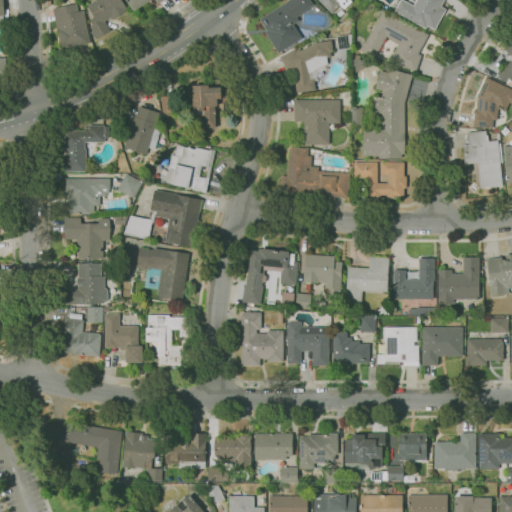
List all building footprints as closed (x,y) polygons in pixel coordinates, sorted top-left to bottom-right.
[(95,39),(90,32),(93,30),(90,26),(93,24),(90,20),(94,17),(87,6),(96,0),(122,0),(128,9),(112,19),(110,17),(104,21),(110,29),(95,39)] [(149,0),(136,9),(134,7),(132,9),(126,0),(162,0),(157,4),(154,0),(149,0)] [(278,53),(265,31),(267,30),(260,19),(287,0),(310,0),(313,4),(297,17),(299,20),(293,24),(302,37),(278,53)] [(331,13),(318,0),(351,0),(352,1),(344,9),(340,4),(331,13)] [(435,29),(427,25),(426,28),(395,11),(397,6),(395,5),(398,0),(400,1),(400,0),(404,0),(414,5),(416,0),(444,0),(441,6),(446,9),(435,29)] [(61,49),(52,8),(76,3),(78,11),(83,10),(90,43),(61,49)] [(405,66),(404,68),(390,60),(399,43),(386,36),(374,58),(361,51),(367,39),(369,36),(371,33),(370,32),(373,26),(375,27),(376,25),(375,24),(376,21),(377,22),(379,19),(378,18),(381,12),(382,13),(384,9),(429,34),(418,53),(422,55),(416,70),(405,66)] [(339,50),(337,36),(351,34),(351,48),(339,50)] [(511,80),(509,78),(506,82),(498,74),(511,59),(511,55),(504,48),(511,39),(511,80)] [(312,42),(332,40),(333,51),(331,52),(331,57),(327,58),(328,64),(324,65),(326,68),(317,74),(318,80),(315,80),(316,90),(296,93),(294,78),(295,78),(294,71),(287,71),(279,56),(295,48),(296,50),(299,48),(300,50),(312,43),(312,42)] [(356,73),(352,64),(354,63),(352,60),(359,56),(361,60),(363,59),(367,67),(356,73)] [(404,102),(405,132),(405,154),(402,154),(402,158),(379,158),(379,155),(363,156),(363,126),(382,126),(381,113),(374,113),(373,95),(382,95),(383,90),(375,88),(380,70),(388,72),(389,68),(412,75),(404,102)] [(492,128),(474,127),(475,110),(477,110),(478,98),(478,97),(487,78),(511,89),(511,103),(510,102),(505,111),(498,108),(497,120),(494,119),(492,128)] [(205,128),(204,123),(200,123),(200,115),(194,115),(192,85),(209,84),(209,87),(221,86),(221,98),(217,98),(218,105),(215,106),(216,127),(205,128)] [(163,112),(161,97),(176,94),(178,109),(163,112)] [(329,144),(304,144),(304,121),(295,121),(295,99),(340,99),(340,123),(329,123),(329,144)] [(147,153),(126,147),(135,116),(136,117),(139,106),(145,107),(146,102),(155,104),(153,111),(160,112),(156,124),(159,125),(158,131),(160,131),(155,149),(149,147),(147,153)] [(362,125),(352,125),(352,107),(362,107),(362,125)] [(86,171),(64,171),(64,130),(84,130),(84,128),(89,128),(89,125),(104,125),(109,125),(109,137),(104,137),(104,141),(85,141),(85,148),(86,148),(86,171)] [(481,188),(478,162),(465,164),(463,144),(469,144),(467,132),(486,130),(486,134),(487,134),(488,141),(497,140),(496,133),(499,133),(500,142),(498,143),(503,185),(481,188)] [(511,143),(497,150),(511,183),(511,143)] [(170,168),(169,167),(172,155),(177,156),(178,155),(175,154),(177,145),(195,149),(196,147),(210,150),(210,149),(215,150),(205,192),(201,191),(201,190),(162,181),(170,168)] [(348,198),(326,196),(326,193),(281,191),(282,175),(287,176),(288,153),(290,153),(291,147),(308,148),(308,156),(311,156),(311,166),(318,166),(318,171),(350,173),(348,198)] [(154,162),(150,159),(155,151),(159,155),(154,162)] [(366,199),(366,177),(354,177),(354,162),(377,162),(377,183),(388,182),(388,174),(382,175),(382,162),(404,162),(404,176),(406,176),(406,188),(403,188),(404,198),(366,199)] [(134,198),(117,189),(126,173),(142,182),(134,198)] [(90,214),(69,214),(69,212),(66,212),(66,209),(63,209),(63,206),(63,178),(111,178),(111,189),(109,189),(109,193),(106,193),(106,196),(100,196),(100,205),(94,205),(94,212),(90,212),(90,214)] [(130,215),(149,219),(154,189),(201,198),(191,248),(164,242),(166,230),(167,230),(169,219),(155,216),(154,222),(152,222),(149,239),(124,234),(125,228),(123,228),(127,219),(129,219),(130,215)] [(115,224),(115,215),(128,215),(124,224),(115,224)] [(103,258),(78,258),(78,244),(77,244),(77,239),(65,239),(64,217),(81,217),(81,223),(99,223),(99,218),(110,218),(110,241),(103,241),(103,258)] [(183,301),(157,297),(158,289),(143,287),(144,281),(138,280),(139,274),(135,273),(139,248),(153,250),(154,248),(189,253),(183,301)] [(252,250),(259,250),(259,248),(289,251),(289,253),(295,254),(294,261),(299,261),(296,285),(280,283),(281,272),(265,270),(264,274),(267,276),(266,281),(263,282),(262,285),(264,286),(260,304),(241,301),(244,287),(245,287),(252,250)] [(492,296),(486,259),(502,256),(502,259),(503,259),(503,260),(506,260),(506,255),(511,253),(511,287),(508,288),(509,293),(492,296)] [(340,297),(326,296),(326,288),(324,288),(324,282),(319,282),(319,283),(310,282),(310,284),(305,284),(305,282),(306,254),(335,255),(334,261),(342,262),(340,297)] [(362,302),(345,301),(347,266),(369,267),(370,256),(389,258),(387,292),(362,290),(362,302)] [(453,304),(438,303),(438,269),(452,269),(452,272),(463,273),(463,256),(479,257),(480,300),(454,299),(453,304)] [(433,299),(395,299),(395,280),(393,280),(393,269),(406,269),(406,279),(418,279),(418,258),(435,258),(435,280),(433,280),(433,299)] [(104,303),(99,303),(99,304),(67,304),(66,288),(78,288),(78,284),(77,284),(77,277),(78,277),(78,262),(101,262),(101,276),(104,276),(105,287),(108,290),(108,299),(104,303)] [(298,310),(295,310),(297,293),(312,294),(311,308),(299,307),(298,310)] [(389,315),(379,315),(380,314),(379,312),(378,312),(378,310),(385,303),(388,306),(389,315)] [(103,322),(88,322),(88,306),(103,306),(103,322)] [(260,366),(241,366),(241,312),(261,312),(261,329),(257,329),(257,333),(267,333),(267,330),(284,330),(283,361),(267,361),(267,358),(260,358),(260,366)] [(143,362),(126,362),(126,347),(105,347),(105,313),(120,313),(120,325),(138,325),(138,345),(143,345),(143,362)] [(182,365),(158,365),(158,356),(156,356),(156,341),(146,341),(146,328),(148,328),(148,315),(169,315),(169,317),(188,317),(188,336),(180,336),(180,330),(172,330),(172,345),(182,345),(182,365)] [(373,333),(363,333),(363,332),(360,332),(360,315),(375,316),(375,332),(373,332),(373,333)] [(491,333),(491,318),(508,317),(508,332),(491,333)] [(99,356),(75,354),(75,353),(63,353),(65,318),(84,319),(83,331),(99,333),(101,335),(99,356)] [(329,365),(312,365),(312,351),(302,351),(302,363),(287,363),(288,321),(301,321),(301,326),(327,326),(327,331),(329,331),(329,365)] [(400,363),(377,363),(377,354),(378,354),(378,328),(383,328),(383,327),(417,327),(417,345),(419,345),(419,362),(400,362),(400,363)] [(423,365),(422,327),(462,327),(462,356),(437,356),(438,365),(423,365)] [(352,365),(333,365),(333,332),(347,332),(347,337),(352,337),(352,341),(359,341),(359,343),(369,344),(369,363),(352,363),(352,365)] [(486,364),(467,365),(467,339),(502,339),(502,342),(503,342),(503,360),(486,360),(486,364)] [(118,473),(98,471),(100,460),(96,460),(98,447),(65,442),(68,421),(122,431),(122,432),(118,473)] [(145,465),(145,468),(136,468),(122,467),(126,431),(143,432),(143,434),(148,435),(148,438),(157,439),(155,456),(145,465)] [(205,468),(179,468),(179,464),(166,463),(166,440),(190,440),(190,433),(206,433),(205,468)] [(286,460),(255,460),(254,433),(292,433),(292,456),(286,456),(286,460)] [(314,468),(299,468),(299,436),(308,436),(308,434),(326,434),(326,433),(338,433),(338,454),(335,454),(335,460),(328,460),(328,462),(314,463),(314,468)] [(370,470),(345,465),(345,439),(352,439),(352,433),(385,433),(385,453),(382,453),(382,466),(370,470)] [(399,460),(399,433),(426,433),(426,460),(399,460)] [(460,471),(457,471),(457,470),(444,470),(444,468),(434,468),(434,442),(460,442),(461,433),(475,433),(475,435),(478,435),(478,462),(475,461),(475,468),(462,468),(462,470),(460,470),(460,471)] [(499,468),(479,468),(479,433),(501,433),(501,437),(511,437),(511,463),(499,464),(499,468)] [(241,469),(241,468),(237,468),(236,461),(218,462),(218,456),(215,456),(215,437),(236,437),(236,434),(250,434),(251,458),(253,458),(253,465),(251,465),(251,467),(245,467),(245,469),(241,469)] [(388,472),(388,465),(404,466),(404,480),(387,480),(388,472)] [(228,482),(208,482),(208,466),(223,466),(223,472),(228,472),(228,482)] [(162,482),(146,482),(146,467),(163,468),(162,482)] [(297,479),(280,479),(280,467),(297,467),(297,479)] [(342,483),(324,483),(324,468),(342,468),(342,483)] [(387,480),(381,480),(381,482),(375,482),(375,480),(371,480),(371,472),(388,472),(387,480)] [(159,494),(151,493),(151,483),(159,484),(159,494)] [(211,502),(202,486),(218,485),(225,499),(211,502)] [(269,511),(270,496),(271,496),(271,488),(281,488),(281,495),(308,496),(307,511),(269,511)] [(168,511),(177,504),(180,501),(179,500),(184,496),(185,497),(188,494),(204,511),(168,511)] [(314,511),(314,494),(350,494),(350,498),(356,497),(356,511),(314,511)] [(229,511),(229,496),(254,495),(254,507),(264,507),(264,511),(229,511)] [(360,511),(360,495),(403,495),(403,511),(360,511)] [(408,511),(408,495),(447,495),(447,511),(408,511)] [(455,511),(455,495),(473,496),(473,497),(491,497),(491,511),(455,511)] [(511,511),(499,511),(499,496),(511,496),(511,511)]
